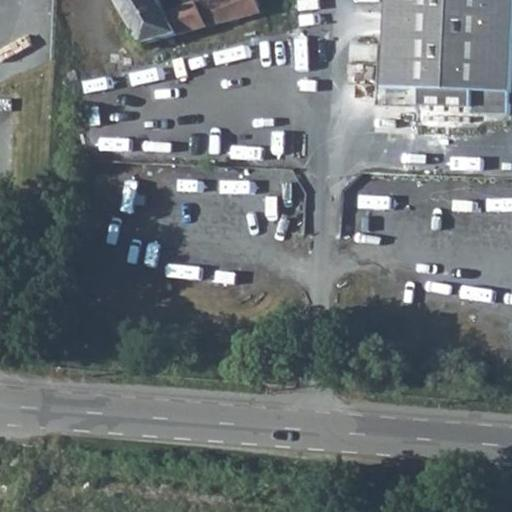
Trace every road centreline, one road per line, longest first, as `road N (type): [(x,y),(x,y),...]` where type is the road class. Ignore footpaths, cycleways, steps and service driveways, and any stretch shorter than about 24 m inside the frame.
road 1 (tertiary): [(0,406),(511,446)]
road 2 (unknown): [(337,432),(333,168),(487,174),(511,167)]
road 3 (unknown): [(333,168),(330,0)]
